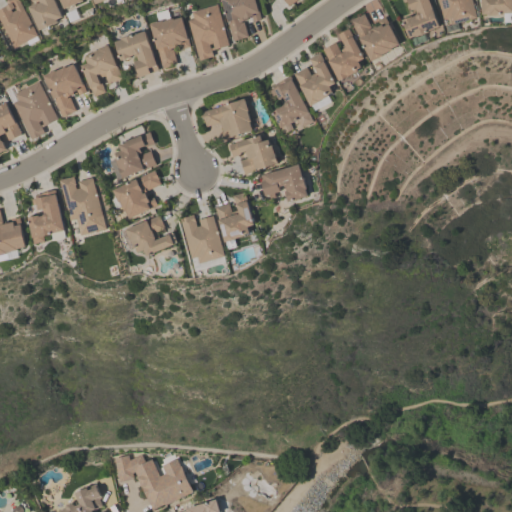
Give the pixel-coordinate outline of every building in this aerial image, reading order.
[(19,0),(37,35),(36,35),(38,39),(29,44),(27,40),(14,47),(0,21),(0,7),(9,3),(7,0),(19,0)] [(39,29),(28,6),(37,1),(37,2),(39,1),(38,0),(35,0),(32,1),(31,0),(54,0),(62,16),(56,19),(57,21),(39,29)] [(80,0),(64,8),(60,0),(80,0)] [(232,40),(220,0),(254,0),(260,18),(246,22),(245,19),(240,20),(240,22),(242,21),(247,35),(232,40)] [(302,0),(274,0),(276,2),(278,0),(283,0),(290,9),(303,1),(302,0)] [(428,0),(438,25),(427,30),(427,31),(415,36),(415,34),(408,37),(401,19),(411,15),(411,16),(414,15),(411,8),(410,9),(406,0),(402,1),(401,0),(428,0)] [(471,0),(476,16),(450,23),(448,16),(442,18),(437,0),(471,0)] [(511,0),(511,11),(501,12),(501,13),(488,14),(488,13),(481,13),(480,0),(511,0)] [(215,3),(228,44),(210,49),(212,55),(198,59),(186,19),(192,18),(190,11),(215,3)] [(384,15),(398,43),(391,47),(391,48),(382,53),(382,54),(370,60),(349,19),(358,14),(358,15),(363,13),(369,24),(377,20),(376,19),(384,15)] [(148,23),(160,19),(161,20),(171,17),(172,19),(180,16),(189,46),(180,48),(179,45),(169,48),(169,49),(171,48),(176,63),(161,67),(148,23)] [(334,41),(340,52),(341,52),(340,49),(345,46),(342,41),(341,41),(337,33),(347,27),(363,57),(357,60),(360,66),(356,68),(357,70),(338,80),(321,48),(334,41)] [(133,53),(129,55),(129,56),(120,59),(113,41),(120,38),(119,37),(131,33),(131,34),(143,30),(157,69),(149,72),(149,73),(138,77),(138,75),(134,76),(132,72),(136,70),(132,61),(137,59),(135,54),(134,54),(133,53)] [(120,77),(107,83),(103,75),(97,77),(99,83),(101,82),(104,91),(92,96),(79,65),(86,62),(83,56),(88,54),(87,52),(97,48),(107,44),(120,77)] [(293,72),(305,66),(309,74),(316,71),(313,65),(312,66),(308,57),(319,52),(334,82),(328,85),(332,92),(319,99),(319,100),(309,105),(293,72)] [(41,75),(53,69),(54,70),(63,66),(64,67),(72,63),(85,91),(77,94),(75,89),(71,91),(72,93),(65,96),(66,98),(68,97),(75,110),(61,116),(41,75)] [(284,101),(282,96),(278,98),(275,93),(271,95),(269,90),(273,88),(271,84),(289,75),(308,111),(307,112),(312,120),(301,126),(297,118),(289,122),(292,128),(282,133),(270,108),(279,103),(280,105),(283,103),(284,101)] [(11,101),(17,99),(13,92),(37,80),(56,118),(41,126),(43,132),(30,138),(11,101)] [(229,136),(227,130),(223,131),(220,121),(205,126),(201,111),(244,97),(248,110),(246,110),(250,120),(248,121),(251,129),(229,136)] [(0,104),(5,102),(20,133),(7,140),(4,132),(0,133),(0,140),(1,140),(5,149),(0,151),(0,104)] [(155,164),(122,177),(114,157),(115,157),(114,154),(115,154),(114,152),(120,150),(117,143),(148,131),(153,143),(152,143),(153,146),(150,147),(149,144),(145,146),(144,145),(138,147),(141,153),(149,150),(155,164)] [(276,163),(243,173),(239,159),(246,157),(244,150),(239,152),(239,154),(231,156),(228,144),(259,134),(261,141),(269,138),(276,163)] [(282,185),(277,186),(279,191),(264,195),(259,175),(298,164),(307,195),(287,201),(284,191),(285,190),(284,186),(283,186),(282,185)] [(156,205),(128,218),(125,210),(123,211),(119,201),(117,201),(112,189),(153,170),(159,183),(141,192),(142,193),(144,192),(147,199),(152,197),(156,205)] [(105,228),(79,235),(75,218),(69,220),(58,180),(72,176),(75,184),(74,184),(75,188),(79,187),(77,181),(91,177),(105,228)] [(43,214),(41,208),(37,209),(36,204),(32,205),(30,199),(35,198),(34,194),(54,190),(63,230),(51,233),(51,234),(42,236),(43,241),(33,243),(32,237),(31,237),(26,217),(37,215),(37,216),(41,215),(42,214),(43,214)] [(243,192),(252,224),(246,226),(247,233),(243,234),(243,235),(233,238),(234,239),(223,242),(214,206),(227,202),(230,211),(237,209),(235,203),(234,204),(232,195),(243,192)] [(178,218),(192,214),(195,226),(199,225),(197,219),(211,215),(223,256),(197,263),(195,257),(190,258),(178,218)] [(172,244),(145,255),(142,249),(136,252),(134,247),(133,248),(129,238),(128,238),(124,228),(158,215),(163,228),(151,233),(154,238),(153,238),(153,240),(171,233),(174,242),(171,243),(172,244)] [(0,217),(1,221),(18,217),(25,246),(16,249),(16,250),(6,252),(7,254),(0,255),(0,217)] [(128,459),(127,454),(112,457),(118,481),(133,477),(131,472),(134,471),(136,476),(151,509),(163,503),(164,504),(192,490),(180,464),(179,465),(175,457),(160,464),(164,472),(158,475),(150,458),(144,461),(140,453),(128,459)] [(72,504),(77,501),(73,492),(85,487),(86,490),(95,486),(100,497),(98,498),(101,506),(90,510),(91,511),(56,511),(56,510),(64,507),(65,504),(69,502),(72,504)] [(178,511),(185,510),(185,508),(215,499),(218,500),(220,508),(219,511),(178,511)]
